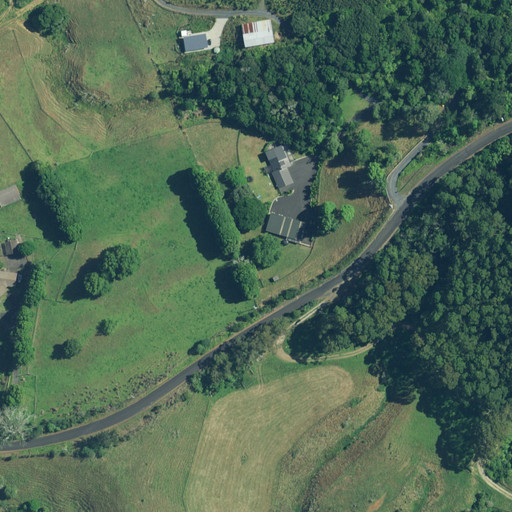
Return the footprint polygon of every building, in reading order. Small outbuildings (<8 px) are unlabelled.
[(275,43),(271,20),(242,24),(246,47),(275,43)] [(285,148),(283,145),(266,151),(274,172),(273,173),(279,189),(283,187),(285,192),(294,189),(292,183),(294,182),(288,167),(296,165),(289,146),(285,148)] [(22,199),(16,185),(0,191),(0,202),(2,207),(22,199)] [(271,213),(266,231),(301,241),(306,222),(271,213)] [(18,254),(17,240),(6,242),(8,255),(18,254)] [(0,298),(3,297),(3,288),(6,284),(17,285),(18,273),(0,271),(0,274),(0,298)]
